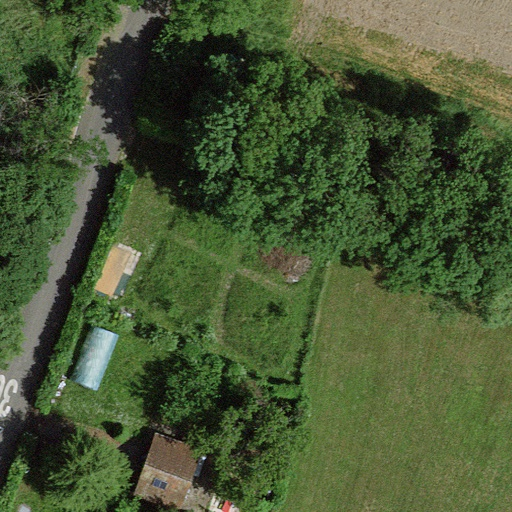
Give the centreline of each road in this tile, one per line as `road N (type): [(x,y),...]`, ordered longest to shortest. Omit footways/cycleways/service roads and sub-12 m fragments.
road 1 (unclassified): [(148,0),(59,264)]
road 2 (residential): [(59,264),(0,426)]
